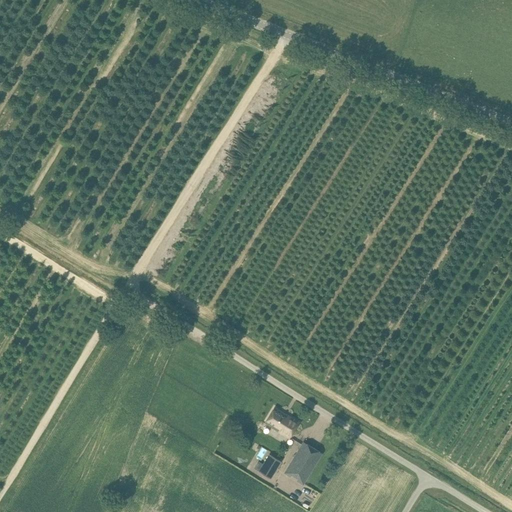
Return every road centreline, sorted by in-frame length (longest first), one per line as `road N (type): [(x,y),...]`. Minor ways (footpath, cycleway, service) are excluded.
road 1 (unclassified): [(511,122),(201,0)]
road 2 (track): [(123,288),(282,32)]
road 3 (track): [(0,492),(123,288)]
road 4 (unclassified): [(426,479),(271,376)]
road 5 (track): [(271,376),(123,288)]
